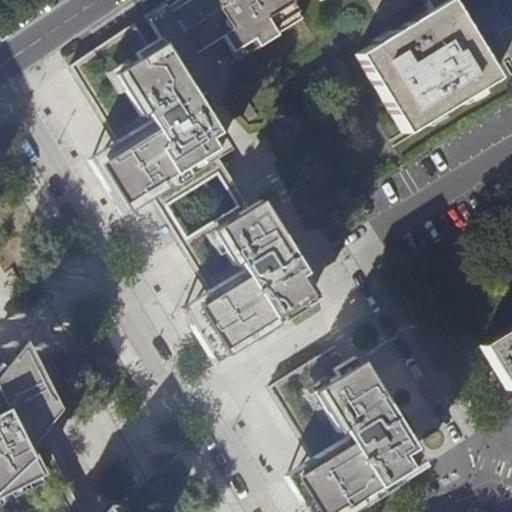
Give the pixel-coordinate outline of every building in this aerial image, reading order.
[(290,0),(168,0),(145,16),(179,66),(221,38),(238,62),(302,18),(290,0)] [(446,0),(440,0),(426,9),(352,54),(400,133),(492,78),(446,0)] [(420,0),(426,9),(440,0),(420,0)] [(167,73),(133,22),(70,65),(93,99),(120,139),(90,160),(109,188),(127,215),(157,195),(163,204),(227,160),(167,73)] [(289,254),(254,203),(191,246),(206,268),(218,285),(187,306),(198,322),(212,343),(224,361),(318,297),(289,254)] [(511,324),(476,346),(505,391),(511,386),(511,324)] [(348,339),(285,381),(310,419),(331,449),(299,470),(310,487),(323,506),(327,511),(348,511),(365,502),(367,505),(431,462),(394,408),(348,339)] [(0,511),(79,511),(78,509),(60,474),(30,414),(10,376),(0,355),(0,511)]
